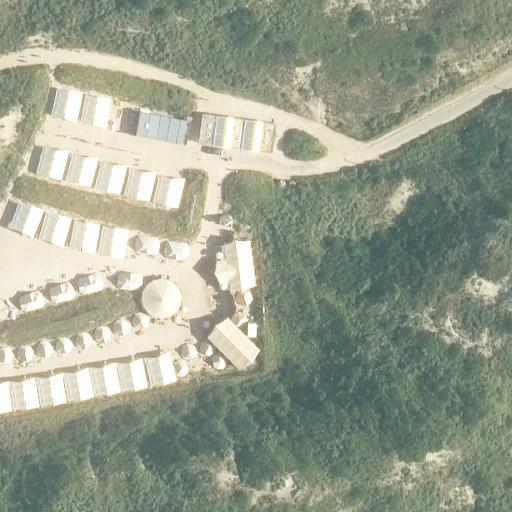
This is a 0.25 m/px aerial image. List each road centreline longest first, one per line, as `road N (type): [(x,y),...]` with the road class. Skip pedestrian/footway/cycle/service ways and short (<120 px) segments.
road 1 (track): [(223,159),(203,337),(34,392),(0,392)]
road 2 (track): [(66,267),(210,276)]
